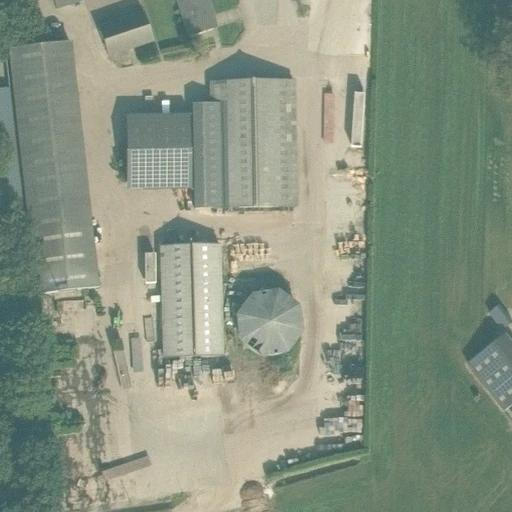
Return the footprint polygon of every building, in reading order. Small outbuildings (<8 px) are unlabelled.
[(207,0),(52,0),(55,10),(84,0),(175,0),(188,38),(217,29),(207,0)] [(106,57),(152,42),(143,13),(97,28),(106,57)] [(97,288),(71,63),(69,43),(7,50),(36,295),(97,288)] [(302,201),(302,78),(209,78),(209,102),(209,111),(209,201),(302,201)] [(209,201),(209,102),(188,102),(188,114),(188,187),(188,201),(209,201)] [(188,187),(188,114),(120,114),(120,187),(188,187)] [(0,196),(9,195),(7,174),(0,174),(0,196)] [(256,244),(156,246),(158,386),(258,384),(256,244)] [(144,247),(133,247),(134,277),(144,276),(144,247)] [(511,406),(511,343),(505,335),(467,364),(504,412),(511,406)] [(303,444),(305,455),(350,447),(348,436),(303,444)]
